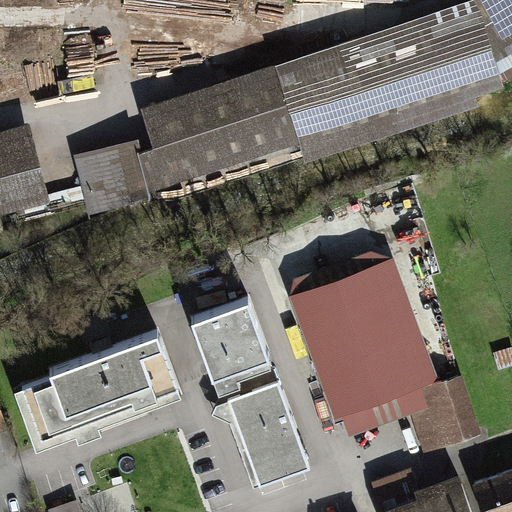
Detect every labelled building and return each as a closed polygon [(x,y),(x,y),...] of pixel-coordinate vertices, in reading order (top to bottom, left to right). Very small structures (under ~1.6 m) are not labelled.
[(511,0),(463,0),(138,101),(150,140),(134,143),(147,186),(297,136),(302,153),(473,100),(488,91),(511,71),(511,67),(508,46),(511,43),(511,0)] [(22,121),(0,126),(0,204),(40,195),(22,121)] [(134,143),(85,158),(97,201),(147,186),(134,143)] [(384,241),(287,274),(325,394),(392,371),(413,431),(466,412),(444,350),(424,357),(384,241)] [(247,309),(194,328),(214,381),(266,361),(247,309)] [(178,399),(157,341),(54,379),(54,381),(16,395),(37,451),(178,399)] [(306,469),(277,387),(231,403),(261,485),(306,469)] [(457,474),(377,501),(380,511),(511,511),(511,467),(460,485),(457,474)]
